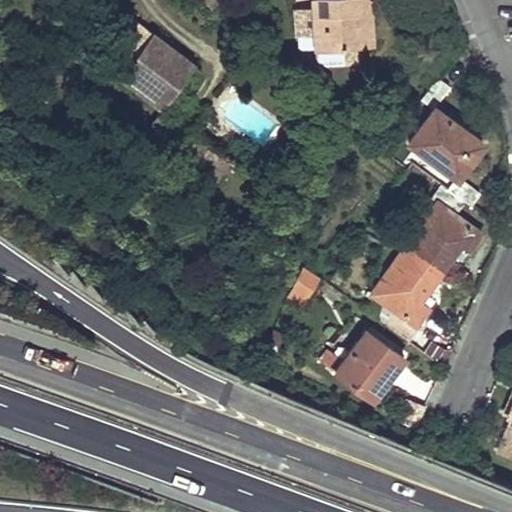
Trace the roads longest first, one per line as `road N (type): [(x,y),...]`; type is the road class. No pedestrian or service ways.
road 1 (trunk): [(462,511),(436,482),(218,384),(0,249)]
road 2 (trunk): [(440,511),(0,354)]
road 3 (trunk): [(0,404),(307,511)]
road 4 (residential): [(511,276),(447,432)]
